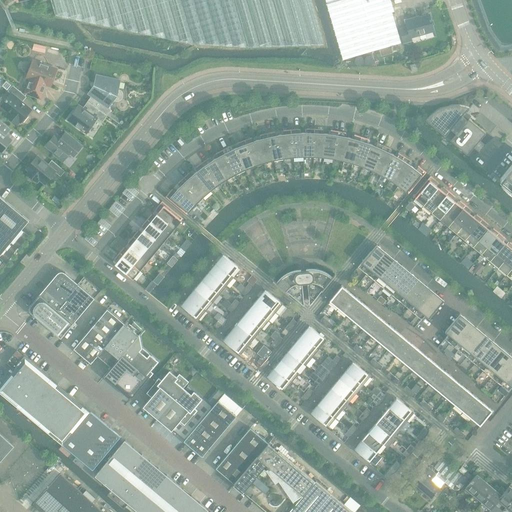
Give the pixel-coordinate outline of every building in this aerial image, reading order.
[(49,0),(54,16),(130,32),(191,44),(245,48),(323,45),(310,0),(49,0)] [(402,42),(393,12),(393,10),(366,18),(361,0),(324,0),(342,60),(402,42)] [(389,0),(361,0),(366,18),(393,10),(389,0)] [(433,31),(428,15),(413,20),(412,19),(405,21),(408,28),(400,31),(404,44),(411,42),(410,39),(433,31)] [(34,44),(32,50),(45,53),(46,47),(34,44)] [(51,85),(56,70),(33,61),(32,64),(29,63),(27,66),(26,69),(26,72),(28,73),(27,77),(31,78),(26,93),(40,98),(45,84),(51,85)] [(92,96),(87,102),(107,115),(111,110),(108,108),(113,100),(115,101),(118,101),(120,100),(122,99),(123,96),(123,94),(122,92),(120,90),(118,89),(120,80),(97,75),(95,83),(93,83),(92,86),(94,87),(89,94),(92,96)] [(13,85),(8,91),(11,94),(1,105),(10,113),(7,116),(17,124),(20,121),(21,122),(22,121),(24,122),(28,116),(27,115),(31,110),(22,102),(26,97),(13,85)] [(102,122),(107,115),(87,102),(83,108),(79,105),(68,120),(86,133),(97,118),(102,122)] [(445,136),(451,129),(458,135),(452,142),(468,155),(473,148),(479,153),(485,145),(480,140),(486,133),(463,115),(465,113),(464,113),(458,111),(452,111),(445,113),(440,115),(434,119),(430,124),(445,136)] [(0,151),(1,152),(12,140),(5,135),(10,129),(0,121),(0,151)] [(298,156),(303,156),(303,133),(299,133),(298,129),(291,130),(293,157),(298,156)] [(308,156),(314,156),(315,129),(307,129),(307,133),(303,133),(303,156),(308,156)] [(319,157),(324,157),(326,134),(322,134),(322,129),(315,129),(314,156),(319,157)] [(288,157),(293,157),(291,130),(283,130),(284,135),(280,135),(283,158),(288,157)] [(329,158),(334,158),(338,131),(331,130),(330,134),(326,134),(324,157),(329,158)] [(339,159),(344,160),(349,138),(345,137),(346,133),(338,131),(334,158),(339,159)] [(278,159),(283,158),(280,135),(275,136),(275,132),(267,133),(273,160),(278,159)] [(268,161),(273,160),(267,133),(260,135),(261,139),(257,140),(264,163),(268,161)] [(82,146),(67,134),(63,139),(62,139),(55,134),(46,146),(54,153),(53,154),(62,162),(70,153),(73,156),(82,146)] [(349,162),(353,163),(362,137),(354,135),(353,139),(349,138),(344,160),(349,162)] [(259,164),(264,163),(257,140),(253,142),(251,137),(244,140),(254,166),(259,164)] [(367,143),(369,139),(362,137),(353,163),(358,165),(363,166),(371,145),(367,143)] [(249,168),(254,166),(244,140),(237,143),(239,147),(235,148),(244,170),(249,168)] [(375,146),(372,145),(371,145),(363,166),(368,168),(372,170),(384,145),(377,142),(375,146)] [(389,153),(391,149),(384,145),(372,170),(377,173),(381,175),(393,154),(389,153)] [(240,172),(244,170),(235,148),(231,150),(229,146),(223,150),(235,174),(240,172)] [(231,176),(235,174),(223,150),(216,153),(218,157),(214,159),(227,179),(231,176)] [(398,153),(396,157),(393,154),(381,175),(386,177),(390,180),(405,157),(398,153)] [(37,156),(27,168),(30,171),(27,174),(37,182),(39,179),(45,184),(55,172),(60,176),(65,171),(51,160),(47,165),(37,156)] [(409,164),(411,161),(405,157),(390,180),(394,183),(399,186),(412,167),(409,164)] [(222,182),(227,179),(214,159),(211,162),(208,158),(202,162),(218,185),(222,182)] [(214,188),(218,185),(202,162),(196,167),(199,170),(195,173),(210,191),(214,188)] [(511,164),(500,179),(511,189),(511,164)] [(418,166),(415,169),(412,167),(399,186),(404,189),(409,194),(426,172),(418,166)] [(206,194),(210,191),(195,173),(192,175),(189,172),(184,177),(202,197),(206,194)] [(430,176),(413,197),(423,206),(441,185),(430,176)] [(72,177),(68,183),(76,189),(80,184),(73,178),(72,177)] [(199,201),(202,197),(184,177),(178,182),(181,186),(178,188),(195,205),(199,201)] [(423,206),(431,213),(449,192),(441,185),(423,206)] [(191,209),(195,205),(178,188),(176,192),(172,189),(166,197),(187,214),(191,209)] [(431,213),(440,220),(457,199),(449,192),(431,213)] [(0,255),(11,242),(21,230),(29,221),(0,196),(0,255)] [(55,196),(52,200),(58,205),(61,201),(55,196)] [(440,220),(448,227),(466,205),(457,199),(440,220)] [(183,219),(162,201),(156,209),(160,211),(157,214),(174,229),(183,219)] [(448,227),(456,233),(474,212),(466,205),(448,227)] [(456,233),(465,240),(482,219),(474,212),(456,233)] [(154,218),(151,215),(152,214),(151,214),(146,220),(168,237),(174,229),(157,214),(154,218)] [(465,240),(473,247),(491,226),(482,219),(465,240)] [(142,226),(143,226),(146,227),(143,231),(161,246),(168,237),(146,220),(142,226)] [(473,247),(481,254),(499,233),(491,226),(473,247)] [(140,235),(138,231),(137,231),(133,236),(154,254),(161,246),(143,231),(140,235)] [(194,231),(190,236),(194,239),(198,234),(194,231)] [(481,254),(490,261),(507,240),(499,233),(481,254)] [(128,242),(128,243),(129,242),(132,244),(129,248),(147,262),(154,254),(133,236),(128,242)] [(490,261),(498,268),(511,251),(511,243),(507,240),(490,261)] [(376,244),(358,267),(366,274),(385,252),(376,244)] [(126,251),(124,248),(124,247),(119,253),(140,270),(147,262),(129,248),(126,251)] [(511,251),(498,268),(506,275),(511,268),(511,251)] [(366,274),(375,281),(394,259),(385,252),(366,274)] [(114,259),(115,259),(119,260),(115,264),(117,266),(133,279),(140,270),(119,253),(114,259)] [(238,267),(223,255),(216,263),(231,276),(231,275),(238,267)] [(166,263),(171,267),(177,260),(172,256),(166,263)] [(375,281),(383,288),(402,266),(394,259),(375,281)] [(233,277),(231,275),(231,276),(216,263),(209,272),(226,286),(233,277)] [(383,288),(391,295),(410,272),(402,266),(383,288)] [(478,266),(474,271),(478,275),(483,269),(478,266)] [(312,269),(306,269),(309,301),(312,302),(335,275),(335,274),(332,277),(328,273),(323,271),(317,269),(312,269)] [(280,278),(276,282),(273,280),(300,303),(304,302),(301,270),(295,270),(290,272),(285,274),(280,278)] [(65,273),(62,272),(60,272),(58,273),(44,289),(61,304),(58,307),(74,322),(95,298),(65,273)] [(209,272),(202,280),(219,294),(226,286),(209,272)] [(391,295),(400,302),(419,279),(410,272),(391,295)] [(160,273),(153,282),(156,284),(163,276),(160,273)] [(95,296),(101,289),(85,275),(79,282),(95,296)] [(400,302),(408,309),(427,286),(419,279),(400,302)] [(202,280),(195,288),(212,303),(219,294),(202,280)] [(252,290),(254,286),(253,285),(253,286),(249,283),(245,288),(250,292),(252,290)] [(342,286),(329,301),(338,308),(350,293),(342,286)] [(408,309),(416,316),(435,293),(427,286),(408,309)] [(195,288),(188,297),(203,309),(206,311),(212,303),(195,288)] [(241,292),(245,295),(244,296),(245,296),(249,294),(250,292),(245,288),(241,292)] [(31,305),(30,308),(30,310),(31,312),(44,323),(58,307),(61,304),(44,289),(31,305)] [(273,310),(275,313),(283,304),(265,289),(258,298),(273,310)] [(338,308),(346,315),(359,300),(350,293),(338,308)] [(429,318),(444,300),(435,293),(416,316),(421,320),(425,315),(429,318)] [(188,297),(181,305),(198,320),(206,311),(203,309),(188,297)] [(258,298),(251,307),(268,321),(275,313),(273,310),(258,298)] [(238,306),(240,302),(239,302),(239,303),(235,299),(231,304),(236,308),(238,306)] [(346,315),(355,322),(367,307),(359,300),(346,315)] [(227,309),(231,312),(231,313),(235,310),(236,308),(231,304),(227,309)] [(44,323),(61,338),(74,322),(58,307),(44,323)] [(251,307),(244,315),(262,329),(268,321),(251,307)] [(355,322),(363,329),(375,314),(367,307),(355,322)] [(107,309),(100,317),(117,331),(124,323),(107,309)] [(363,329),(371,336),(384,321),(375,314),(363,329)] [(448,334),(444,339),(449,343),(468,321),(460,314),(445,331),(448,334)] [(244,315),(237,323),(255,337),(262,329),(244,315)] [(224,323),(226,319),(225,319),(221,316),(218,321),(223,325),(224,323)] [(100,317),(94,324),(111,339),(114,335),(117,331),(100,317)] [(295,326),(297,322),(296,322),(293,319),(289,324),(294,328),(295,326)] [(214,326),(217,329),(217,330),(221,327),(223,325),(218,321),(214,326)] [(371,336),(380,343),(392,328),(384,321),(371,336)] [(449,343),(458,350),(476,328),(468,321),(449,343)] [(104,347),(97,355),(98,355),(111,367),(121,355),(138,335),(124,323),(117,331),(114,335),(111,339),(104,347)] [(237,323),(230,331),(248,346),(255,337),(237,323)] [(94,324),(87,332),(96,340),(104,347),(111,339),(94,324)] [(285,329),(288,332),(288,333),(292,330),(294,328),(289,324),(285,329)] [(326,340),(309,326),(302,335),(319,349),(326,340)] [(380,343),(388,350),(400,335),(392,328),(380,343)] [(458,350),(466,357),(485,334),(476,328),(458,350)] [(223,340),(241,355),(248,346),(230,331),(223,340)] [(87,332),(74,348),(82,356),(85,352),(96,340),(87,332)] [(466,357),(474,364),(493,341),(485,334),(466,357)] [(138,335),(121,355),(129,362),(130,360),(146,375),(158,361),(150,355),(147,358),(139,351),(141,348),(138,335)] [(302,335),(295,343),(312,357),(319,349),(302,335)] [(388,350),(396,357),(409,342),(400,335),(388,350)] [(281,343),(284,338),(283,338),(283,339),(279,336),(275,340),(280,345),(281,343)] [(85,352),(82,356),(91,363),(97,355),(104,347),(96,340),(85,352)] [(271,345),(275,348),(274,349),(278,347),(280,345),(275,340),(271,345)] [(474,364),(483,371),(501,348),(493,341),(474,364)] [(396,357),(405,364),(417,349),(409,342),(396,357)] [(303,364),(305,366),(312,357),(295,343),(288,351),(303,363),(303,364)] [(483,371),(491,378),(510,355),(501,348),(483,371)] [(405,364),(413,371),(425,356),(417,349),(405,364)] [(11,374),(0,386),(0,391),(38,424),(62,445),(89,412),(24,357),(17,351),(5,364),(13,371),(11,374)] [(288,351),(281,359),(296,372),(303,364),(303,363),(288,351)] [(268,359),(270,355),(269,355),(265,352),(261,357),(266,361),(268,359)] [(111,367),(105,375),(112,381),(127,393),(132,398),(140,388),(149,377),(146,375),(130,360),(129,362),(121,355),(111,367)] [(340,359),(336,355),(332,360),(337,364),(339,362),(341,358),(340,358),(340,359)] [(491,378),(499,385),(511,369),(511,356),(510,355),(491,378)] [(413,371),(421,377),(434,363),(425,356),(413,371)] [(257,362),(261,365),(260,365),(261,366),(265,363),(266,361),(261,357),(257,362)] [(298,374),(296,372),(281,359),(274,368),(291,382),(298,374)] [(332,368),(332,369),(336,366),(337,364),(332,360),(329,365),(332,368)] [(256,361),(252,367),(256,370),(260,365),(261,365),(257,362),(256,361)] [(370,376),(353,362),(345,371),(363,385),(370,376)] [(421,377),(430,384),(442,370),(434,363),(421,377)] [(267,376),(284,391),(291,382),(274,368),(267,376)] [(508,392),(511,387),(511,369),(499,385),(508,392)] [(430,384),(438,391),(450,376),(442,370),(430,384)] [(170,371),(159,384),(175,398),(183,388),(175,381),(178,378),(170,371)] [(345,371),(338,379),(356,393),(363,385),(345,371)] [(326,375),(323,372),(319,377),(324,381),(325,379),(327,375),(326,375)] [(438,391),(446,398),(459,383),(450,376),(438,391)] [(318,385),(318,386),(322,383),(324,381),(319,377),(315,381),(319,385),(318,385)] [(338,379),(332,387),(349,402),(356,393),(338,379)] [(151,397),(143,407),(157,419),(175,398),(159,384),(156,382),(147,393),(151,397)] [(446,398),(455,405),(467,390),(459,383),(446,398)] [(332,387),(325,396),(342,410),(349,402),(332,387)] [(194,392),(192,395),(183,388),(175,398),(191,412),(202,399),(194,392)] [(312,396),(314,391),(313,391),(313,392),(309,389),(305,393),(310,398),(312,396)] [(455,405),(463,412),(475,397),(467,390),(455,405)] [(384,395),(380,392),(376,396),(381,401),(383,399),(385,394),(384,394),(384,395)] [(301,398),(305,401),(304,402),(308,399),(310,398),(305,393),(301,398)] [(224,394),(218,401),(236,416),(242,409),(224,394)] [(325,396),(318,404),(335,418),(342,410),(325,396)] [(375,405),(376,405),(380,402),(381,401),(376,396),(372,401),(376,404),(375,405)] [(463,412),(471,419),(484,404),(475,397),(463,412)] [(184,425),(185,424),(193,414),(191,412),(175,398),(157,419),(171,431),(179,421),(184,425)] [(396,398),(389,407),(406,421),(414,413),(396,398)] [(218,401),(218,400),(209,410),(228,426),(236,416),(218,401)] [(311,413),(328,427),(335,418),(318,404),(311,413)] [(480,426),(481,424),(492,411),(484,404),(471,419),(480,426)] [(389,407),(382,415),(393,424),(399,430),(403,433),(410,424),(406,421),(389,407)] [(370,411),(366,408),(362,413),(367,417),(369,415),(371,411),(370,411)] [(209,410),(201,421),(219,436),(228,426),(209,410)] [(89,412),(62,445),(93,470),(121,436),(90,411),(89,412)] [(362,421),(362,422),(366,419),(367,417),(362,413),(358,418),(362,421)] [(382,415),(375,424),(376,424),(390,436),(392,438),(399,430),(393,424),(382,415)] [(201,421),(192,431),(210,446),(219,436),(201,421)] [(257,421),(254,425),(263,432),(261,435),(271,442),(277,434),(257,421)] [(375,424),(368,432),(383,444),(387,448),(394,440),(392,438),(390,436),(376,424),(375,424)] [(355,432),(357,428),(357,427),(356,428),(353,425),(349,430),(354,434),(355,432)] [(268,444),(268,443),(250,428),(239,440),(258,456),(268,444)] [(428,431),(424,428),(420,433),(425,437),(426,435),(429,431),(428,430),(428,431)] [(345,434),(349,438),(348,438),(348,439),(352,436),(354,434),(349,430),(345,434)] [(183,441),(202,456),(210,446),(192,431),(183,441)] [(368,432),(361,440),(376,453),(376,452),(383,444),(368,432)] [(0,461),(14,446),(0,433),(0,461)] [(419,441),(420,442),(423,439),(425,437),(420,433),(416,437),(420,441),(419,441)] [(124,440),(94,475),(138,511),(204,511),(207,510),(125,440),(124,440)] [(239,440),(229,453),(238,460),(247,468),(258,456),(239,440)] [(361,440),(354,449),(371,463),(374,466),(381,457),(376,453),(361,440)] [(288,511),(315,481),(278,450),(277,451),(268,444),(258,456),(247,468),(234,484),(231,486),(240,494),(243,491),(267,511),(288,511)] [(414,448),(410,445),(406,449),(411,454),(413,452),(415,447),(414,447),(414,448)] [(204,455),(216,466),(222,459),(210,448),(204,455)] [(405,458),(406,458),(410,455),(411,454),(406,449),(402,454),(406,457),(405,458)] [(215,468),(225,476),(238,460),(229,453),(215,468)] [(442,458),(434,468),(438,472),(447,461),(442,458)] [(225,476),(234,484),(247,468),(238,460),(225,476)] [(399,468),(401,464),(400,464),(396,461),(392,466),(397,470),(399,468)] [(432,499),(441,488),(431,481),(436,475),(422,462),(413,472),(417,476),(412,482),(432,499)] [(436,475),(439,477),(444,482),(452,488),(455,485),(460,488),(468,479),(447,462),(439,472),(436,475)] [(388,471),(392,474),(392,475),(396,472),(397,470),(392,466),(388,471)] [(101,511),(60,474),(33,504),(41,511),(101,511)] [(476,475),(465,488),(474,496),(485,482),(476,475)] [(352,511),(344,505),(331,493),(315,481),(288,511),(352,511)] [(474,496),(482,503),(493,489),(485,482),(474,496)] [(495,486),(493,489),(482,503),(491,510),(498,501),(502,496),(501,495),(506,491),(501,487),(499,489),(495,486)] [(498,501),(506,507),(511,500),(511,488),(509,486),(506,491),(501,495),(502,496),(498,501)] [(350,497),(344,505),(352,511),(354,511),(360,506),(350,497)]
